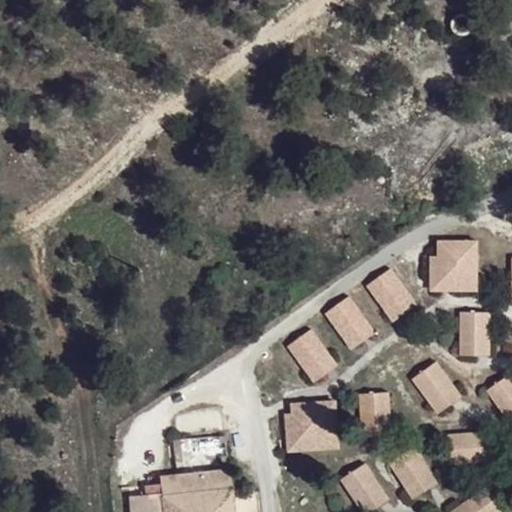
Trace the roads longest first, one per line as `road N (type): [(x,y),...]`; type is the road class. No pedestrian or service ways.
road 1 (track): [(298,0),(25,219),(0,218)]
road 2 (track): [(104,511),(103,431),(56,265),(49,198)]
